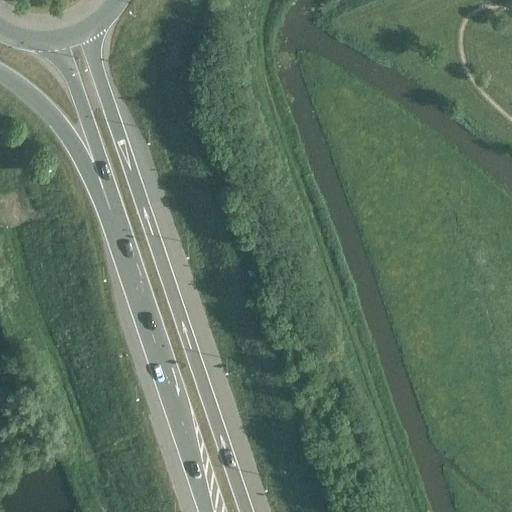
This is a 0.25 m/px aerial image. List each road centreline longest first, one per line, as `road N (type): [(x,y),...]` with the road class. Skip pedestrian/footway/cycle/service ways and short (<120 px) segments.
road 1 (motorway): [(245,511),(89,31)]
road 2 (motorway): [(87,171),(205,511)]
road 3 (motorway): [(0,73),(58,122),(87,171)]
road 4 (motorway): [(53,45),(85,118),(87,171)]
